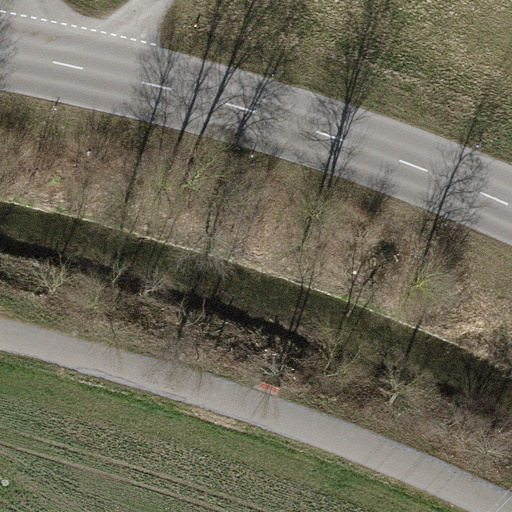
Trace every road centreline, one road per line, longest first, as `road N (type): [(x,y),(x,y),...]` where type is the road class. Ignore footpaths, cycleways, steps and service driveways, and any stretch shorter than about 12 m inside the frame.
road 1 (tertiary): [(0,51),(313,130),(511,205)]
road 2 (track): [(496,511),(210,392),(0,339)]
